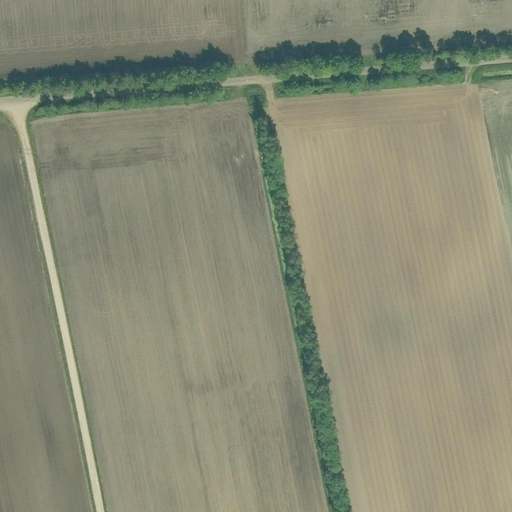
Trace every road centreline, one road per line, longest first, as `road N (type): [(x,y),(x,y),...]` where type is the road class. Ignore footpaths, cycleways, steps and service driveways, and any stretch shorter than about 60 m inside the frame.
road 1 (unclassified): [(0,103),(511,59)]
road 2 (track): [(17,101),(98,511)]
